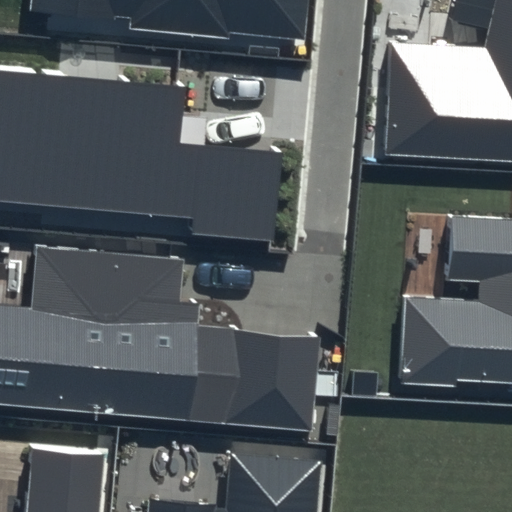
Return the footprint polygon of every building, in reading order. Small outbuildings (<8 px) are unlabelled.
[(33,0),(32,10),(130,20),(129,29),(230,40),(231,31),(303,39),(307,0),(33,0)] [(386,40),(380,150),(511,158),(511,0),(489,0),(477,46),(386,40)] [(189,84),(0,65),(0,199),(193,218),(192,236),(274,244),(283,149),(183,139),(189,84)] [(511,218),(446,215),(443,281),(480,282),(479,300),(404,296),(399,382),(511,388),(511,218)] [(180,260),(38,246),(32,309),(0,305),(0,399),(311,430),(320,334),(200,322),(202,301),(176,298),(180,260)] [(95,511),(101,454),(30,446),(22,511),(95,511)] [(316,511),(320,462),(229,454),(225,507),(150,501),(149,511),(316,511)]
